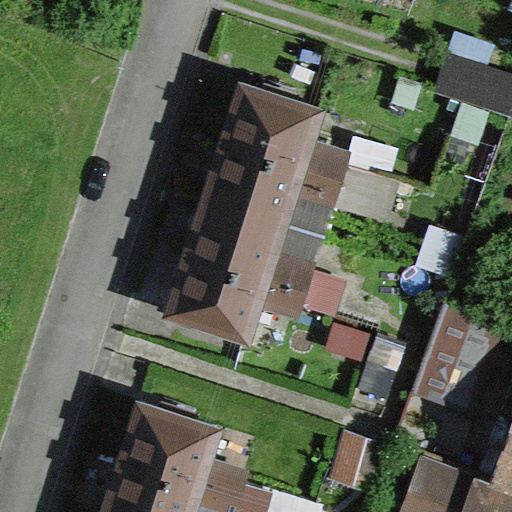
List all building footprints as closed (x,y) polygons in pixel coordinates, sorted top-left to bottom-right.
[(198,242),(192,241),(173,303),(251,328),(262,294),(277,245),(296,182),(311,134),(321,101),(245,78),(227,137),(230,138),(198,242)] [(311,134),(296,182),(337,195),(352,147),(311,134)] [(316,258),(277,245),(262,294),(300,306),(316,258)] [(511,481),(511,321),(446,296),(419,370),(440,378),(443,368),(511,394),(511,422),(492,475),(511,481)] [(425,449),(492,475),(511,422),(511,394),(443,368),(440,378),(419,370),(394,438),(425,449)] [(110,511),(190,511),(193,505),(209,456),(220,423),(142,398),(123,458),(128,459),(110,511)] [(511,511),(511,481),(492,475),(425,449),(401,511),(511,511)] [(209,456),(193,505),(216,511),(235,511),(249,469),(209,456)]
